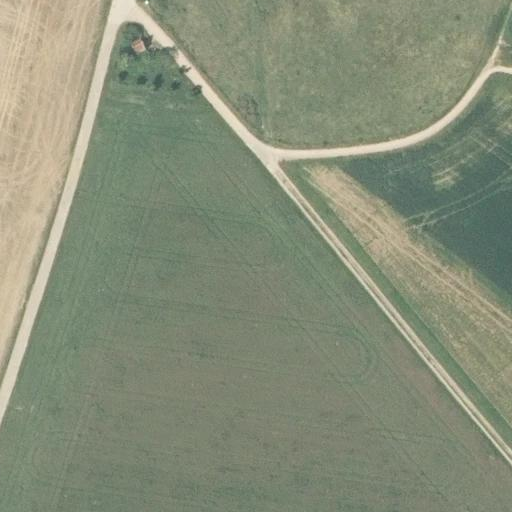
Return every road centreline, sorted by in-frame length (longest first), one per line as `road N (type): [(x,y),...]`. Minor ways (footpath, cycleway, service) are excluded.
road 1 (track): [(0,404),(117,0)]
road 2 (track): [(258,153),(511,458)]
road 3 (track): [(258,153),(364,151),(421,137),(462,106),(488,69)]
road 4 (track): [(119,0),(258,153)]
